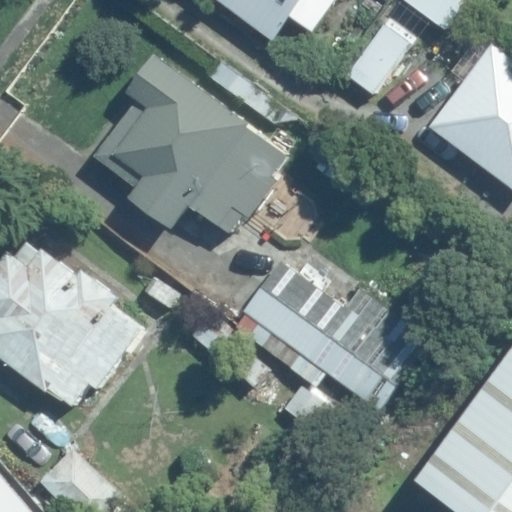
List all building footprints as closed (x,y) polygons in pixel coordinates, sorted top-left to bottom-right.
[(225,0),(282,43),(299,21),(319,36),(345,0),(225,0)] [(465,0),(410,0),(410,1),(451,33),(472,5),(465,0)] [(426,33),(398,14),(353,80),(386,103),(397,87),(392,83),(426,33)] [(511,51),(501,43),(440,128),(511,179),(511,51)] [(259,125),(165,58),(163,57),(136,95),(141,99),(98,158),(144,191),(136,202),(181,234),(259,125)] [(225,59),(211,76),(274,125),(288,107),(225,59)] [(0,347),(81,409),(98,386),(105,391),(150,330),(122,308),(128,300),(92,273),(90,277),(39,239),(25,257),(18,252),(0,276),(0,347)] [(426,359),(293,266),(290,263),(239,336),(307,384),(291,406),(319,426),(334,404),(320,394),(332,377),(387,415),(426,359)] [(511,292),(461,363),(487,382),(511,346),(511,292)] [(511,508),(511,348),(436,454),(511,508)] [(119,511),(132,497),(76,449),(46,487),(75,511),(119,511)] [(43,511),(6,465),(0,469),(0,511),(43,511)]
